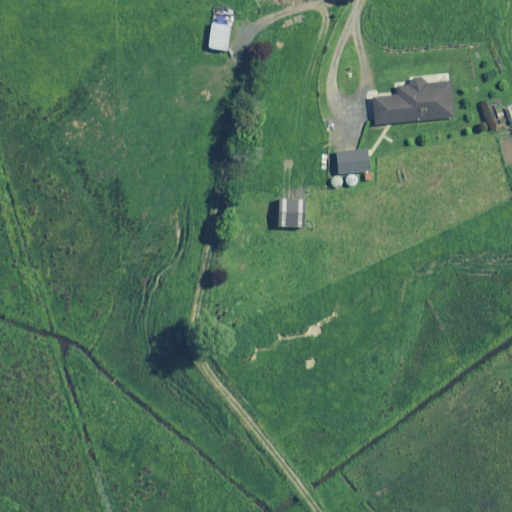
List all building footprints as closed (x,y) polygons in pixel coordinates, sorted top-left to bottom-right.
[(230,27),(212,25),(209,50),(227,52),(230,27)] [(374,95),(377,122),(456,115),(452,79),(428,82),(422,76),(414,76),(411,83),(399,85),(400,92),(374,95)] [(506,122),(498,100),(482,105),(491,128),(498,126),(506,122)] [(369,148),(338,151),(340,173),(371,170),(369,148)] [(307,199),(281,198),(280,224),(306,226),(307,199)]
